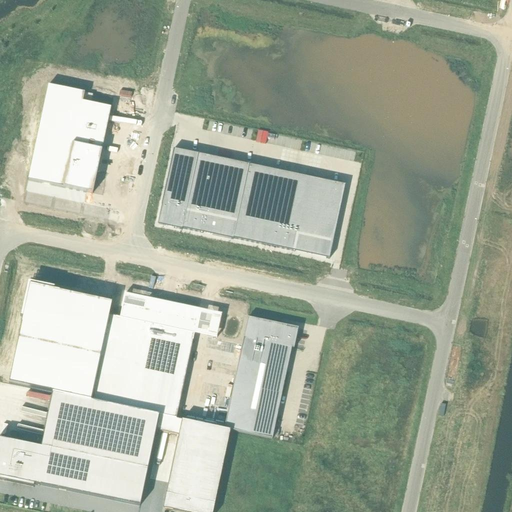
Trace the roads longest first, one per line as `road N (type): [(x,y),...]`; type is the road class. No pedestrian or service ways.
road 1 (unclassified): [(130,256),(446,323)]
road 2 (unclassified): [(446,323),(508,36)]
road 3 (unclassified): [(182,0),(130,256)]
road 4 (unclassified): [(405,511),(446,323)]
road 5 (unclassified): [(508,36),(337,0)]
road 6 (unclassified): [(0,239),(2,228),(130,256)]
